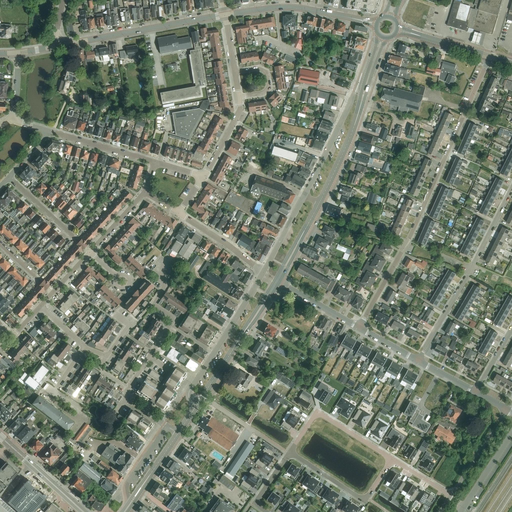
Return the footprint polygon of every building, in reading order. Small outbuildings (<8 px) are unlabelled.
[(166,15),(173,14),(171,0),(168,1),(168,5),(165,5),(165,9),(166,9),(166,11),(166,15)] [(202,0),(195,0),(195,2),(197,2),(197,4),(196,4),(197,10),(203,9),(202,0)] [(214,2),(213,0),(203,0),(204,8),(208,8),(209,8),(212,7),(212,8),(212,7),(213,7),(213,6),(213,4),(213,2),(214,2)] [(346,0),(345,8),(360,11),(360,10),(365,11),(364,12),(372,14),(373,11),(375,11),(377,5),(378,5),(378,0),(366,0),(366,4),(362,3),(362,0),(361,0),(346,0)] [(492,34),(502,0),(475,0),(475,3),(474,5),(476,6),(475,10),(469,8),(465,22),(456,19),(460,6),(462,6),(463,3),(454,0),(452,9),(448,24),(447,24),(447,26),(470,32),(472,31),(473,28),(490,32),(490,34),(492,34)] [(88,29),(86,16),(85,10),(79,12),(79,16),(81,16),(81,18),(80,19),(81,24),(82,24),(83,30),(85,31),(87,30),(88,29)] [(93,28),(96,28),(95,24),(94,22),(95,22),(94,18),(90,19),(90,16),(87,16),(89,29),(90,29),(91,30),(92,30),(92,29),(93,29),(93,28)] [(268,18),(268,19),(269,27),(270,27),(274,27),(274,30),(276,29),(276,26),(275,26),(274,17),(268,18)] [(301,27),(308,29),(308,28),(309,28),(311,21),(312,21),(313,18),(308,17),(308,18),(306,24),(305,23),(305,25),(302,25),(301,27)] [(314,18),(313,18),(312,21),(311,21),(309,28),(308,28),(308,29),(311,29),(311,27),(310,26),(315,27),(317,19),(316,19),(315,18),(314,18)] [(262,19),(257,20),(258,29),(259,29),(262,28),(263,31),(265,31),(264,28),(262,19)] [(264,28),(268,28),(269,31),(271,30),(270,27),(269,27),(268,19),(262,19),(264,28)] [(318,19),(316,27),(319,28),(319,29),(320,29),(323,30),(325,20),(321,20),(321,19),(319,19),(318,19)] [(257,20),(251,21),(253,30),(257,29),(257,32),(259,32),(259,29),(258,29),(257,20)] [(327,29),(332,30),(333,22),(330,22),(330,21),(329,21),(327,20),(326,21),(324,30),(324,31),(326,32),(327,29)] [(338,23),(336,31),(344,33),(343,36),(348,36),(349,31),(344,30),(345,25),(342,24),(341,24),(341,23),(339,23),(338,23)] [(11,25),(1,24),(1,27),(0,27),(0,31),(2,32),(1,37),(2,37),(3,38),(5,38),(5,37),(7,38),(9,38),(11,38),(11,32),(12,31),(12,29),(11,29),(11,28),(11,25)] [(202,38),(210,37),(218,35),(219,35),(218,30),(207,32),(206,28),(201,29),(202,38)] [(167,92),(160,93),(162,103),(201,95),(199,87),(204,86),(204,83),(205,83),(206,87),(201,49),(200,42),(199,42),(197,31),(191,32),(192,38),(190,38),(190,37),(177,40),(177,35),(157,39),(160,54),(167,53),(167,51),(168,51),(169,52),(192,48),(193,51),(190,51),(196,87),(167,92)] [(483,34),(475,31),(472,42),(479,45),(483,34)] [(219,41),(218,35),(210,37),(210,41),(207,41),(208,43),(211,43),(211,42),(219,41)] [(365,42),(365,41),(353,38),(351,43),(347,42),(346,46),(350,47),(357,49),(357,48),(363,50),(364,47),(364,46),(365,45),(366,43),(365,42)] [(296,43),(294,48),(301,51),(303,46),(303,40),(297,39),(296,43)] [(211,48),(220,47),(219,41),(211,42),(211,43),(211,47),(208,47),(209,49),(212,49),(211,48)] [(110,55),(118,54),(116,44),(109,45),(110,51),(109,51),(110,55)] [(408,59),(409,55),(405,54),(407,47),(400,45),(399,50),(398,49),(396,55),(408,59)] [(126,50),(123,51),(119,51),(120,59),(129,57),(129,55),(138,54),(137,46),(132,46),(132,47),(130,47),(126,47),(126,50)] [(359,64),(363,52),(351,49),(351,48),(344,46),(343,47),(342,49),(343,49),(343,50),(348,51),(347,55),(343,54),(342,58),(359,64)] [(103,58),(109,57),(108,47),(107,47),(107,48),(99,49),(96,50),(95,50),(96,57),(100,56),(101,56),(100,56),(103,56),(103,58)] [(221,52),(220,47),(211,48),(212,49),(212,52),(209,53),(209,55),(212,54),(212,53),(221,52)] [(87,60),(96,58),(94,51),(91,52),(91,51),(86,52),(86,55),(83,56),(83,54),(84,54),(83,50),(76,51),(77,54),(78,62),(83,61),(85,71),(89,71),(87,61),(87,60)] [(212,53),(212,54),(213,58),(210,58),(210,60),(213,60),(213,59),(222,58),(221,52),(212,53)] [(266,63),(270,55),(264,52),(261,60),(263,61),(266,63)] [(440,63),(443,64),(441,70),(428,66),(426,73),(439,76),(439,79),(446,82),(453,85),(456,78),(454,77),(456,69),(455,69),(456,65),(444,62),(443,62),(441,61),(442,56),(437,54),(435,61),(437,62),(436,66),(439,67),(440,63)] [(270,55),(266,63),(269,64),(271,65),(275,57),(270,55)] [(400,67),(403,59),(390,56),(388,63),(396,65),(396,66),(400,67)] [(344,61),(343,60),(338,59),(337,63),(343,64),(343,62),(344,62),(342,68),(354,72),(355,69),(356,69),(356,68),(356,67),(357,64),(344,60),(344,61)] [(401,68),(386,64),(384,72),(393,74),(393,75),(399,77),(400,71),(402,71),(402,72),(407,74),(408,70),(401,68)] [(300,68),(298,81),(317,85),(320,72),(300,68)] [(75,73),(70,71),(65,69),(64,74),(63,74),(62,77),(63,77),(62,81),(61,86),(60,86),(60,89),(60,90),(59,92),(67,95),(68,93),(69,93),(70,88),(75,73)] [(347,79),(340,76),(336,75),(334,80),(338,81),(337,85),(344,88),(344,86),(347,88),(349,83),(346,81),(347,79)] [(396,77),(396,78),(384,75),(382,83),(393,86),(395,80),(400,82),(401,79),(396,77)] [(492,77),(490,83),(496,86),(499,80),(497,79),(498,77),(494,75),(492,77)] [(292,90),(298,92),(300,84),(295,83),(294,87),(293,87),(292,90)] [(490,83),(487,88),(494,91),(495,88),(498,90),(499,87),(496,86),(490,83)] [(419,112),(426,87),(420,86),(418,94),(395,88),(394,91),(384,89),(382,99),(387,101),(387,102),(391,103),(391,105),(419,112)] [(487,88),(485,94),(494,98),(495,96),(492,95),(494,91),(487,88)] [(337,107),(339,98),(335,97),(335,95),(312,89),(310,97),(318,98),(318,97),(330,100),(329,105),(324,104),(323,107),(331,109),(332,106),(337,107)] [(79,95),(80,104),(88,103),(88,95),(87,92),(83,91),(80,92),(79,95)] [(271,96),(278,103),(282,99),(276,93),(274,94),(271,96)] [(485,94),(482,99),(489,102),(490,99),(493,100),(494,98),(485,94)] [(278,103),(271,96),(269,99),(267,101),(273,107),(278,103)] [(482,99),(480,105),(489,109),(490,107),(487,105),(489,102),(482,99)] [(480,105),(477,111),(484,113),(485,110),(488,112),(488,111),(489,109),(480,105)] [(333,121),(335,114),(328,112),(329,109),(324,108),(322,112),(325,113),(323,118),(333,121)] [(176,135),(190,139),(204,112),(199,109),(172,113),(176,135)] [(443,118),(451,121),(453,115),(446,112),(447,111),(442,109),(441,112),(446,113),(444,117),(443,118)] [(69,128),(69,127),(72,117),(73,113),(74,111),(71,110),(70,112),(68,111),(65,120),(66,120),(66,122),(65,122),(64,127),(69,128)] [(79,115),(73,113),(72,117),(69,127),(70,127),(71,128),(74,129),(79,115)] [(441,124),(448,127),(451,121),(443,118),(444,117),(440,115),(439,117),(443,119),(441,123),(441,124)] [(87,117),(85,117),(84,117),(83,122),(79,121),(77,129),(77,130),(79,131),(80,130),(83,131),(87,118),(87,117)] [(212,123),(220,127),(223,121),(216,117),(212,123)] [(333,127),(333,125),(333,124),(323,120),(322,121),(320,120),(317,119),(316,121),(332,127),(333,127)] [(93,126),(95,122),(92,121),(91,125),(88,124),(85,133),(86,133),(86,134),(89,134),(92,134),(94,126),(93,126)] [(438,130),(445,133),(448,127),(441,124),(441,123),(437,121),(436,123),(441,125),(439,128),(438,130)] [(101,122),(98,122),(94,135),(95,136),(95,135),(97,135),(96,137),(100,138),(100,137),(101,137),(103,129),(104,126),(100,125),(101,122)] [(115,124),(115,123),(112,122),(110,128),(108,127),(107,130),(105,129),(103,138),(105,139),(106,139),(108,140),(110,140),(112,134),(112,133),(112,132),(113,129),(116,130),(117,125),(115,124)] [(209,129),(217,133),(220,127),(212,123),(209,129)] [(332,128),(319,123),(317,123),(314,129),(329,135),(332,128)] [(475,132),(476,131),(477,127),(481,129),(482,127),(478,125),(478,126),(471,123),(468,129),(475,132)] [(380,128),(378,127),(378,126),(371,124),(371,125),(368,124),(366,129),(369,130),(369,131),(376,134),(376,133),(378,134),(380,128)] [(406,135),(413,137),(415,127),(408,125),(406,135)] [(399,142),(403,128),(399,126),(399,128),(397,128),(396,131),(394,131),(392,135),(397,137),(396,142),(399,142)] [(123,127),(122,130),(121,134),(124,135),(121,143),(122,144),(124,145),(125,144),(128,145),(132,132),(128,131),(127,135),(124,134),(126,128),(123,127)] [(443,138),(445,133),(438,130),(439,128),(435,127),(434,129),(438,131),(436,134),(436,135),(443,138)] [(121,138),(121,137),(121,136),(121,135),(118,135),(120,129),(116,128),(113,141),(115,141),(115,142),(116,142),(117,143),(118,142),(119,142),(120,139),(121,138)] [(239,132),(238,133),(245,137),(248,132),(241,128),(240,128),(238,131),(239,132)] [(217,133),(209,129),(206,135),(213,139),(214,139),(217,133)] [(475,132),(468,129),(466,135),(473,138),(473,137),(475,133),(479,135),(480,133),(476,131),(475,132)] [(312,133),(316,134),(315,137),(326,142),(329,135),(317,130),(316,131),(314,130),(312,133)] [(137,148),(139,139),(136,138),(137,133),(134,132),(133,137),(130,146),(134,147),(134,148),(136,148),(137,148)] [(433,141),(440,144),(443,138),(436,135),(436,134),(432,132),(431,134),(435,136),(434,140),(433,141)] [(243,142),(245,137),(238,133),(237,135),(235,138),(236,138),(236,139),(243,142)] [(378,142),(379,138),(363,133),(362,138),(363,138),(362,141),(372,144),(373,140),(378,142)] [(210,145),(213,139),(206,135),(203,141),(210,145)] [(466,135),(463,141),(470,144),(471,142),(472,139),(476,141),(477,138),(473,137),(473,138),(466,135)] [(431,147),(438,150),(440,144),(433,141),(434,140),(430,138),(429,140),(433,142),(431,146),(431,147)] [(159,150),(160,148),(159,147),(160,147),(156,146),(157,141),(154,140),(152,148),(151,153),(157,155),(159,150)] [(310,141),(308,140),(307,140),(306,145),(311,146),(310,148),(321,151),(325,143),(313,140),(310,141)] [(62,158),(63,154),(66,146),(62,145),(62,144),(53,141),(52,142),(51,142),(45,149),(49,152),(47,154),(51,157),(53,155),(50,152),(52,150),(53,152),(56,152),(59,153),(59,154),(61,157),(62,158)] [(148,152),(151,143),(143,141),(141,150),(148,152)] [(199,147),(207,151),(210,145),(203,141),(199,147)] [(470,144),(463,141),(460,147),(468,150),(468,149),(470,145),(474,146),(475,144),(471,142),(470,144)] [(233,142),(230,147),(238,151),(241,146),(233,142)] [(378,159),(380,154),(371,152),(372,146),(360,142),(358,149),(364,150),(363,152),(373,155),(372,157),(378,159)] [(431,147),(431,146),(427,144),(426,146),(430,148),(428,153),(435,156),(438,150),(431,147)] [(66,145),(66,146),(63,154),(67,155),(66,158),(68,159),(67,162),(70,163),(72,157),(69,156),(70,155),(72,148),(70,147),(70,146),(69,146),(69,145),(67,145),(66,145)] [(195,153),(203,157),(204,158),(204,157),(203,157),(204,154),(205,155),(207,151),(199,147),(198,146),(195,153)] [(295,162),(298,154),(273,146),(271,155),(295,162)] [(168,156),(171,157),(173,149),(166,147),(163,157),(167,158),(168,156)] [(235,156),(238,151),(230,147),(227,152),(235,156)] [(468,150),(460,147),(458,152),(465,156),(467,151),(471,152),(472,150),(468,149),(468,150)] [(81,156),(82,152),(80,151),(81,150),(77,149),(77,148),(76,148),(75,148),(74,148),(72,156),(75,157),(74,161),(77,162),(78,158),(79,155),(81,156)] [(178,159),(180,151),(173,149),(171,157),(170,159),(174,160),(175,158),(178,159)] [(82,152),(81,156),(80,158),(84,159),(83,162),(87,163),(89,153),(87,153),(87,151),(86,151),(86,150),(84,150),(84,151),(83,150),(82,152)] [(187,153),(180,151),(178,159),(177,161),(181,162),(182,160),(185,161),(187,153)] [(37,157),(44,164),(46,161),(50,165),(52,162),(58,168),(60,166),(54,160),(52,162),(47,158),(46,157),(47,157),(42,153),(40,155),(39,154),(37,157)] [(97,160),(98,155),(97,155),(97,154),(96,153),(95,154),(94,154),(92,154),(88,166),(92,167),(93,163),(92,163),(93,162),(96,163),(96,162),(97,162),(97,161),(97,160)] [(194,155),(187,153),(185,161),(184,163),(188,164),(188,162),(191,163),(193,158),(194,155)] [(317,159),(303,153),(298,164),(312,171),(317,159)] [(368,164),(370,158),(357,153),(355,160),(368,164)] [(107,157),(101,155),(98,163),(102,164),(101,167),(104,168),(105,165),(107,157)] [(225,155),(222,160),(230,164),(232,159),(225,155)] [(423,164),(430,167),(433,162),(426,158),(422,156),(421,158),(425,160),(424,163),(423,164)] [(45,165),(44,164),(37,157),(34,161),(33,163),(37,167),(38,168),(43,173),(45,170),(42,168),(45,165)] [(193,158),(191,163),(191,165),(198,167),(198,168),(200,168),(200,167),(201,168),(202,164),(201,163),(202,160),(193,158)] [(456,158),(454,164),(461,167),(461,166),(463,162),(467,164),(468,162),(464,160),(463,161),(456,158)] [(503,167),(510,171),(511,167),(511,164),(506,162),(507,160),(503,158),(502,161),(506,163),(504,166),(503,167)] [(116,160),(112,173),(116,174),(117,171),(116,170),(116,169),(118,169),(121,161),(120,161),(120,160),(118,160),(117,160),(117,161),(116,160)] [(219,165),(227,169),(230,164),(222,160),(219,165)] [(428,173),(430,167),(423,164),(424,163),(420,161),(419,164),(423,165),(421,169),(421,170),(428,173)] [(389,172),(392,165),(386,163),(383,170),(389,172)] [(364,173),(366,167),(358,164),(356,170),(364,173)] [(461,167),(454,164),(451,170),(458,173),(459,172),(460,168),(464,170),(465,168),(461,166),(461,167)] [(507,177),(510,171),(503,167),(504,166),(500,164),(499,166),(503,168),(500,173),(507,177)] [(224,174),(227,169),(219,165),(216,170),(224,174)] [(29,166),(25,170),(32,178),(34,175),(36,177),(39,178),(41,177),(43,176),(40,173),(38,174),(35,171),(32,168),(32,169),(29,166)] [(301,167),(300,169),(293,166),(291,170),(298,173),(308,178),(311,172),(301,167)] [(425,179),(428,173),(421,170),(421,169),(417,167),(416,169),(420,171),(419,175),(418,176),(425,179)] [(32,178),(25,170),(24,171),(25,172),(23,173),(22,173),(20,176),(23,179),(23,180),(27,183),(31,178),(33,180),(32,182),(33,183),(35,181),(32,178)] [(133,170),(131,176),(140,178),(141,175),(141,173),(133,170)] [(214,175),(221,179),(224,174),(216,170),(214,175)] [(287,174),(287,175),(300,182),(300,181),(301,181),(305,183),(307,179),(304,178),(302,180),(301,179),(302,178),(301,176),(294,173),(295,172),(291,170),(288,174),(287,174)] [(458,173),(451,170),(449,176),(456,179),(456,178),(458,174),(462,176),(463,174),(459,172),(458,173)] [(275,172),(273,178),(280,181),(282,179),(283,175),(275,172)] [(361,179),(362,174),(355,172),(355,175),(352,174),(349,183),(356,185),(358,178),(361,179)] [(418,176),(419,175),(414,173),(413,175),(418,177),(416,181),(415,182),(423,185),(425,179),(418,176)] [(219,185),(221,179),(214,175),(211,180),(219,185)] [(300,182),(287,175),(283,181),(288,183),(289,182),(297,186),(298,186),(298,187),(302,189),(305,183),(301,181),(300,181),(300,182)] [(494,184),(501,187),(504,182),(497,178),(497,177),(493,175),(492,177),(496,179),(494,183),(494,184)] [(287,191),(285,186),(256,176),(255,176),(256,176),(250,193),(260,196),(261,193),(281,200),(282,200),(283,199),(284,200),(283,201),(291,204),(293,200),(292,200),(292,198),(293,199),(295,195),(287,191)] [(456,179),(449,176),(446,182),(453,185),(455,180),(459,182),(460,179),(456,178),(456,179)] [(413,187),(420,191),(423,185),(415,182),(416,181),(412,179),(411,181),(415,183),(413,186),(413,187)] [(83,184),(75,181),(72,191),(78,193),(78,191),(80,191),(80,189),(81,189),(83,184)] [(498,193),(501,187),(494,184),(494,183),(490,181),(489,183),(493,185),(492,189),(491,190),(498,193)] [(47,188),(42,183),(40,185),(38,186),(36,189),(41,194),(47,188)] [(212,194),(214,191),(217,192),(218,191),(215,189),(208,184),(204,189),(212,194)] [(417,197),(420,191),(413,187),(413,186),(409,184),(408,187),(413,188),(410,193),(417,197)] [(48,199),(56,191),(55,190),(58,187),(56,185),(53,188),(52,186),(49,189),(50,191),(45,196),(44,197),(47,200),(48,199)] [(246,195),(249,189),(243,186),(240,193),(246,195)] [(352,197),(353,194),(352,193),(353,190),(342,186),(340,193),(352,197)] [(447,196),(448,194),(449,191),(453,193),(454,191),(450,189),(450,190),(443,187),(440,192),(447,196)] [(488,195),(495,199),(498,193),(491,190),(492,189),(488,187),(487,189),(490,191),(489,194),(488,195)] [(57,191),(56,191),(48,199),(52,202),(57,197),(58,198),(61,195),(59,193),(62,190),(60,188),(57,191)] [(14,199),(17,202),(19,200),(19,199),(14,195),(11,192),(12,191),(9,189),(6,192),(5,191),(3,194),(10,201),(13,199),(14,199)] [(215,195),(212,194),(204,189),(205,189),(202,194),(209,199),(209,198),(211,195),(214,197),(215,195)] [(126,190),(121,195),(128,200),(132,196),(126,190)] [(440,192),(438,198),(445,201),(445,200),(447,197),(451,199),(452,196),(448,194),(447,196),(440,192)] [(492,204),(495,199),(488,195),(489,194),(485,192),(484,194),(488,196),(486,200),(485,201),(492,204)] [(375,205),(378,195),(370,193),(367,202),(375,205)] [(10,201),(3,194),(0,197),(1,198),(0,198),(0,201),(1,203),(0,204),(0,205),(5,210),(6,209),(5,209),(9,206),(7,204),(10,201)] [(87,200),(90,202),(96,196),(93,194),(87,200)] [(209,199),(202,194),(198,198),(206,203),(208,200),(210,202),(212,200),(209,198),(209,199)] [(67,198),(68,197),(65,195),(56,205),(58,207),(57,207),(57,208),(57,209),(58,209),(59,210),(60,210),(60,209),(60,210),(66,203),(69,200),(67,198)] [(121,195),(117,199),(124,205),(127,202),(128,200),(121,195)] [(406,200),(405,203),(404,204),(412,207),(414,202),(407,198),(403,196),(402,198),(406,200)] [(198,198),(195,203),(199,206),(202,208),(205,205),(207,206),(208,205),(206,203),(198,198)] [(445,201),(438,198),(435,204),(442,207),(443,206),(444,202),(448,204),(449,202),(445,200),(445,201)] [(489,210),(492,204),(485,201),(486,200),(482,198),(481,200),(485,202),(483,205),(482,207),(489,210)] [(117,199),(113,203),(120,209),(121,208),(122,208),(124,205),(117,199)] [(289,207),(282,203),(279,201),(278,204),(281,205),(278,211),(287,215),(291,209),(288,208),(289,207)] [(24,202),(23,202),(20,205),(19,206),(20,206),(17,209),(14,212),(13,211),(9,215),(13,218),(18,213),(20,215),(22,213),(23,214),(24,212),(29,207),(24,202)] [(67,217),(78,205),(74,202),(69,208),(68,208),(66,210),(67,210),(63,214),(67,217)] [(147,213),(152,206),(147,202),(142,210),(141,209),(139,212),(141,213),(143,211),(146,213),(147,213)] [(262,204),(257,202),(253,213),(258,215),(260,218),(263,220),(265,215),(267,213),(260,210),(262,204)] [(404,205),(402,209),(402,210),(409,213),(412,207),(404,204),(405,203),(400,202),(400,204),(404,205)] [(80,203),(78,205),(67,217),(67,218),(69,220),(69,219),(70,220),(73,217),(74,217),(76,215),(75,214),(77,212),(81,208),(79,206),(81,204),(80,203)] [(113,203),(109,208),(116,214),(120,209),(113,203)] [(283,224),(286,218),(276,212),(279,206),(273,203),(267,212),(272,215),(269,222),(275,225),(275,224),(281,227),(282,225),(283,224)] [(482,207),(483,205),(479,203),(478,206),(482,208),(479,212),(486,216),(489,210),(482,207)] [(435,204),(432,210),(439,213),(440,212),(442,208),(446,210),(447,208),(443,206),(442,207),(435,204)] [(339,218),(342,210),(329,205),(325,213),(339,218)] [(152,216),(157,209),(152,206),(147,213),(146,213),(145,215),(146,217),(148,214),(151,216),(152,216)] [(407,219),(409,213),(402,210),(402,209),(398,207),(397,209),(401,211),(400,215),(399,215),(407,219)] [(109,208),(105,212),(112,218),(116,214),(109,208)] [(31,220),(36,214),(31,209),(26,215),(25,215),(18,222),(22,226),(25,222),(24,221),(28,217),(31,220)] [(157,220),(162,212),(157,209),(152,216),(151,216),(150,219),(151,220),(153,217),(157,220)] [(204,209),(201,214),(199,217),(203,220),(208,212),(204,209)] [(218,219),(222,212),(219,210),(211,224),(211,225),(213,226),(214,226),(217,222),(218,223),(220,220),(218,219)] [(439,213),(432,210),(430,216),(437,219),(439,214),(443,216),(444,214),(440,212),(439,213)] [(245,214),(239,211),(235,219),(241,222),(242,220),(244,216),(245,214)] [(105,212),(101,217),(108,223),(112,218),(105,212)] [(167,216),(162,212),(157,220),(161,222),(159,225),(161,226),(163,224),(162,223),(167,216)] [(399,217),(397,220),(397,221),(404,224),(407,219),(399,215),(400,215),(395,213),(395,215),(399,217)] [(341,216),(340,220),(364,227),(367,218),(353,214),(352,219),(341,216)] [(81,220),(84,217),(82,215),(73,224),(78,228),(84,222),(81,220)] [(477,219),(475,223),(475,224),(482,227),(485,222),(478,218),(478,217),(474,215),(473,217),(477,219)] [(38,227),(44,220),(41,217),(41,218),(39,217),(40,216),(39,216),(30,225),(33,227),(35,224),(38,227)] [(167,227),(172,219),(167,216),(162,223),(163,224),(166,226),(164,228),(166,229),(168,227),(167,227)] [(228,218),(226,217),(225,216),(222,220),(222,219),(216,227),(217,228),(217,229),(218,230),(219,229),(220,230),(223,225),(224,226),(227,222),(226,222),(228,218)] [(101,217),(97,221),(104,227),(108,223),(101,217)] [(133,218),(129,223),(136,229),(139,226),(141,228),(142,226),(140,224),(140,225),(133,218)] [(172,218),(172,219),(167,227),(168,227),(171,229),(169,231),(171,233),(173,230),(172,230),(177,222),(172,218)] [(0,233),(1,235),(2,234),(7,229),(5,227),(10,221),(8,219),(6,221),(3,225),(0,228),(0,233)] [(401,230),(404,224),(397,221),(397,220),(393,219),(392,221),(396,222),(394,226),(394,227),(401,230)] [(433,228),(433,229),(437,231),(438,229),(434,227),(436,222),(428,219),(426,225),(433,228)] [(97,221),(93,226),(100,231),(104,227),(97,221)] [(235,226),(237,223),(235,221),(233,224),(230,222),(224,232),(224,233),(225,234),(226,235),(227,234),(227,235),(228,234),(230,235),(231,233),(232,233),(235,227),(234,226),(235,225),(235,226)] [(479,233),(482,227),(475,224),(475,223),(471,221),(470,223),(474,225),(473,229),(472,230),(479,233)] [(279,231),(262,222),(259,227),(263,229),(262,231),(271,236),(271,235),(276,238),(277,235),(277,234),(278,233),(278,232),(279,232),(279,231)] [(43,232),(45,234),(50,228),(50,227),(50,226),(49,225),(48,225),(47,225),(47,224),(46,223),(40,229),(38,231),(37,231),(36,233),(39,236),(43,232)] [(132,233),(135,230),(137,232),(138,231),(136,229),(129,223),(125,227),(132,233)] [(7,229),(2,234),(4,237),(5,238),(16,226),(14,224),(9,230),(7,229)] [(394,227),(394,226),(390,224),(390,226),(394,228),(392,233),(399,236),(401,230),(394,227)] [(167,253),(170,255),(181,237),(180,236),(186,228),(185,227),(185,226),(184,226),(183,226),(182,225),(179,231),(178,231),(176,234),(177,235),(175,238),(178,240),(177,241),(171,250),(169,249),(167,253)] [(247,233),(250,228),(243,225),(241,230),(247,233)] [(433,228),(426,225),(423,231),(431,234),(430,235),(434,236),(435,234),(431,233),(433,229),(433,228)] [(7,239),(9,241),(14,236),(12,234),(18,228),(16,226),(5,238),(6,239),(7,239)] [(93,226),(89,230),(95,236),(100,231),(93,226)] [(326,238),(333,241),(336,236),(333,235),(335,231),(326,226),(323,232),(328,235),(326,238)] [(125,227),(121,232),(128,238),(131,235),(133,237),(134,235),(132,233),(125,227)] [(469,235),(476,239),(479,233),(472,230),(473,229),(469,227),(467,229),(471,231),(470,234),(469,235)] [(503,227),(500,233),(507,237),(508,235),(509,232),(511,233),(511,230),(510,230),(510,231),(503,227)] [(186,228),(180,236),(181,237),(170,255),(174,258),(184,243),(182,241),(184,239),(187,235),(186,235),(189,230),(188,229),(187,228),(186,228)] [(53,240),(59,234),(55,231),(54,230),(53,229),(47,236),(47,235),(44,238),(47,240),(49,237),(53,240)] [(89,230),(85,234),(91,240),(95,236),(89,230)] [(14,236),(9,241),(9,242),(12,244),(12,243),(13,244),(13,245),(14,244),(18,239),(22,235),(24,233),(22,231),(16,237),(14,236)] [(428,240),(432,242),(433,240),(429,238),(430,235),(431,234),(423,231),(421,236),(428,240)] [(128,238),(121,232),(117,236),(124,242),(127,239),(129,241),(130,240),(128,238)] [(466,241),(473,245),(476,239),(469,235),(470,234),(466,232),(465,234),(469,236),(467,240),(466,241)] [(259,241),(258,242),(259,242),(270,248),(274,241),(268,238),(269,236),(265,234),(263,233),(261,236),(263,237),(262,240),(260,239),(259,241)] [(507,237),(500,233),(497,239),(504,242),(505,241),(507,237),(511,239),(511,237),(508,235),(507,237)] [(16,247),(19,250),(24,244),(22,242),(28,236),(26,234),(20,240),(16,245),(15,245),(16,246),(16,247)] [(81,236),(80,238),(82,240),(81,240),(82,240),(84,242),(84,243),(85,244),(86,244),(87,245),(88,245),(91,240),(85,234),(82,237),(81,236)] [(198,244),(202,238),(199,235),(198,236),(195,234),(192,239),(188,237),(175,258),(185,265),(197,246),(196,246),(197,244),(198,244)] [(239,240),(251,248),(252,247),(249,246),(252,241),(242,235),(239,240)] [(59,248),(66,240),(63,238),(62,237),(61,236),(55,242),(54,242),(52,245),(54,247),(56,245),(59,248)] [(124,242),(117,236),(113,240),(120,246),(123,243),(125,245),(126,244),(124,242)] [(426,244),(428,240),(421,236),(418,242),(425,245),(425,246),(429,248),(430,246),(426,244)] [(330,246),(333,241),(326,238),(325,240),(320,237),(316,244),(326,249),(328,245),(330,246)] [(470,250),(473,245),(466,241),(467,240),(463,238),(462,240),(466,242),(464,246),(463,247),(470,250)] [(26,245),(24,244),(19,250),(22,252),(23,252),(23,253),(24,252),(23,252),(28,247),(34,241),(32,239),(26,245)] [(497,239),(495,244),(501,248),(502,247),(504,243),(508,245),(509,243),(505,241),(504,242),(497,239)] [(113,240),(109,245),(116,251),(118,248),(121,250),(122,248),(120,246),(113,240)] [(200,249),(202,250),(206,253),(211,244),(210,244),(211,243),(209,242),(208,242),(207,242),(205,241),(205,240),(205,241),(204,243),(201,241),(198,247),(200,249)] [(252,248),(251,248),(239,240),(237,243),(240,245),(246,248),(246,249),(255,254),(252,258),(257,261),(257,260),(262,263),(263,260),(263,259),(264,259),(265,257),(252,249),(252,248)] [(268,252),(270,248),(259,242),(258,242),(254,249),(257,250),(256,251),(252,248),(252,249),(265,257),(268,252)] [(28,258),(33,253),(31,251),(37,245),(35,243),(33,245),(29,249),(25,254),(25,253),(25,254),(24,254),(25,255),(25,256),(28,258)] [(75,245),(72,249),(78,254),(82,250),(83,250),(80,247),(81,246),(79,245),(78,246),(77,245),(75,243),(74,245),(75,245)] [(374,250),(383,255),(384,252),(389,255),(393,249),(384,244),(382,248),(377,245),(374,250)] [(463,247),(464,246),(460,244),(459,246),(463,248),(461,252),(467,256),(470,250),(463,247)] [(495,244),(492,250),(499,253),(499,252),(501,249),(505,251),(506,249),(502,247),(501,248),(495,244)] [(105,249),(112,255),(114,253),(115,252),(118,255),(119,254),(116,251),(109,245),(105,249)] [(319,253),(320,252),(306,245),(302,253),(308,256),(307,257),(315,260),(318,253),(319,253)] [(344,245),(342,250),(351,254),(353,248),(344,245)] [(32,261),(43,250),(41,248),(35,254),(33,253),(28,258),(32,261)] [(216,258),(221,250),(219,248),(219,249),(217,248),(217,249),(215,248),(212,251),(209,255),(205,253),(203,257),(206,259),(208,257),(210,259),(213,255),(216,258)] [(72,249),(68,253),(74,259),(78,254),(72,249)] [(44,252),(43,250),(32,261),(36,265),(41,259),(39,258),(44,252)] [(376,258),(374,261),(383,266),(386,261),(381,258),(383,255),(374,250),(371,255),(376,258)] [(503,254),(499,252),(499,253),(492,250),(489,255),(496,259),(496,258),(498,254),(502,256),(503,254)] [(225,269),(229,262),(226,260),(229,256),(225,253),(224,254),(222,252),(216,262),(218,264),(219,265),(220,265),(222,261),(224,263),(222,267),(225,269)] [(68,253),(64,257),(70,263),(74,259),(68,253)] [(124,262),(129,267),(135,260),(134,259),(131,257),(133,255),(132,253),(130,255),(130,256),(124,262)] [(195,254),(183,272),(188,275),(200,257),(195,254)] [(43,261),(41,259),(36,265),(35,265),(38,268),(39,268),(40,269),(40,268),(45,263),(48,259),(50,257),(48,255),(43,261)] [(122,260),(117,255),(113,259),(119,264),(122,260)] [(129,267),(133,271),(139,264),(146,257),(144,255),(142,258),(139,255),(137,258),(136,257),(134,259),(135,260),(129,267)] [(501,260),(496,258),(496,259),(489,255),(486,261),(493,265),(495,260),(499,262),(501,260)] [(64,257),(60,262),(66,268),(70,263),(64,257)] [(426,265),(423,264),(418,261),(416,263),(408,259),(405,266),(410,269),(413,264),(424,270),(426,265)] [(232,264),(229,262),(225,269),(228,270),(231,266),(236,269),(240,264),(235,261),(236,261),(235,260),(232,264)] [(368,261),(365,266),(373,271),(375,268),(380,271),(383,266),(374,261),(372,264),(368,261)] [(7,262),(2,268),(4,270),(0,274),(0,277),(0,278),(2,276),(5,272),(6,272),(10,267),(11,267),(9,266),(10,265),(7,262)] [(60,262),(56,266),(62,272),(66,268),(60,262)] [(235,275),(233,273),(232,274),(227,271),(222,279),(208,270),(212,264),(207,262),(200,273),(204,276),(203,278),(228,294),(233,286),(227,282),(229,278),(237,283),(238,281),(238,280),(240,277),(235,275)] [(139,264),(133,271),(138,275),(144,268),(144,269),(146,266),(145,265),(143,267),(139,264)] [(240,264),(236,269),(233,273),(235,275),(238,271),(240,273),(245,268),(244,267),(244,268),(240,264)] [(327,289),(329,287),(332,289),(336,282),(332,280),(331,281),(301,264),(297,272),(327,289)] [(322,272),(324,270),(313,264),(312,266),(322,272)] [(56,266),(52,271),(58,277),(62,272),(56,266)] [(373,271),(365,266),(362,271),(367,274),(365,277),(374,282),(377,277),(372,274),(373,271)] [(10,275),(12,276),(17,271),(17,270),(14,268),(12,267),(12,268),(8,273),(4,277),(2,279),(4,281),(10,275)] [(92,277),(93,276),(96,272),(95,273),(88,267),(85,271),(91,277),(91,278),(94,281),(96,280),(92,277)] [(447,273),(446,275),(453,280),(456,274),(450,270),(446,267),(444,269),(448,271),(447,273)] [(144,268),(138,275),(142,279),(148,272),(149,273),(151,270),(149,269),(147,271),(144,269),(144,268)] [(10,286),(20,274),(19,274),(20,273),(17,271),(12,276),(14,278),(8,284),(10,286)] [(52,271),(48,275),(54,281),(58,277),(52,271)] [(91,277),(85,271),(81,276),(88,282),(87,282),(89,284),(91,283),(89,281),(91,278),(91,277)] [(241,276),(251,282),(254,276),(248,272),(247,275),(242,273),(241,276)] [(403,273),(400,278),(408,283),(409,280),(412,282),(415,276),(408,272),(406,275),(403,273)] [(443,281),(450,285),(453,280),(446,275),(443,272),(441,274),(445,277),(443,280),(443,281)] [(17,281),(19,283),(24,278),(21,274),(20,274),(10,286),(12,287),(17,281)] [(105,279),(100,274),(96,278),(101,283),(105,279)] [(44,277),(43,279),(44,280),(45,281),(47,283),(46,284),(47,284),(48,285),(49,285),(50,285),(50,286),(51,285),(50,285),(54,281),(48,275),(45,278),(44,277)] [(81,276),(77,280),(84,286),(83,287),(85,289),(87,287),(85,285),(87,282),(88,282),(81,276)] [(251,282),(241,276),(240,277),(244,279),(242,283),(248,286),(251,282)] [(25,277),(24,278),(19,283),(21,285),(16,291),(18,293),(20,291),(23,287),(28,282),(27,281),(27,280),(25,277)] [(374,282),(365,277),(363,281),(358,278),(355,283),(364,288),(366,285),(371,288),(374,282)] [(406,286),(408,283),(400,278),(397,284),(400,286),(398,289),(406,293),(409,287),(406,286)] [(439,286),(447,290),(450,285),(443,281),(443,280),(439,278),(438,280),(442,282),(440,285),(439,286)] [(84,286),(77,280),(73,284),(79,290),(79,291),(81,293),(83,291),(81,289),(83,287),(84,286)] [(154,290),(156,288),(147,280),(137,290),(136,291),(132,296),(133,296),(123,306),(132,314),(134,312),(135,313),(138,310),(136,308),(140,304),(144,307),(141,311),(142,312),(148,306),(146,304),(148,303),(144,300),(146,298),(153,290),(154,290)] [(443,296),(447,290),(439,286),(440,285),(436,283),(435,285),(439,287),(437,291),(436,291),(443,296)] [(38,286),(35,289),(41,295),(45,291),(46,291),(45,290),(43,288),(44,287),(42,286),(41,286),(41,287),(40,286),(40,285),(38,284),(37,285),(38,286)] [(335,296),(340,299),(345,290),(340,287),(341,286),(338,284),(335,290),(337,291),(335,296)] [(99,293),(102,295),(102,296),(108,289),(104,285),(98,292),(97,291),(95,294),(97,295),(99,293)] [(243,295),(244,294),(243,293),(244,292),(238,289),(239,288),(236,285),(230,295),(235,298),(237,299),(237,300),(239,299),(241,296),(242,295),(243,295)] [(478,294),(479,293),(481,290),(484,292),(486,290),(482,288),(481,289),(475,285),(471,290),(478,294)] [(440,301),(443,296),(436,291),(437,291),(433,288),(432,290),(436,293),(434,296),(433,297),(440,301)] [(2,315),(3,315),(4,313),(6,311),(16,300),(3,289),(0,292),(0,293),(1,294),(0,295),(0,312),(3,314),(2,315)] [(35,289),(31,294),(37,300),(41,295),(35,289)] [(106,300),(113,293),(108,289),(102,296),(102,295),(99,298),(101,299),(103,297),(106,300)] [(351,293),(345,290),(340,299),(345,302),(348,297),(351,299),(354,293),(351,292),(351,293)] [(391,290),(388,295),(395,299),(396,297),(395,296),(397,293),(391,290)] [(478,294),(471,290),(468,295),(475,299),(477,295),(481,298),(482,296),(479,293),(478,294)] [(69,296),(75,302),(79,298),(73,292),(69,296)] [(161,299),(166,302),(170,295),(166,292),(161,299)] [(117,297),(113,293),(106,300),(110,303),(108,305),(109,307),(111,304),(117,297)] [(362,303),(364,301),(360,299),(361,296),(356,293),(353,300),(355,301),(352,306),(359,310),(360,307),(361,307),(363,304),(362,303)] [(31,294),(27,298),(33,304),(37,300),(31,294)] [(437,306),(440,301),(433,297),(434,296),(430,294),(429,296),(432,298),(430,302),(437,306)] [(166,302),(170,305),(175,298),(170,295),(166,302)] [(397,300),(395,299),(388,295),(385,301),(391,304),(392,301),(395,302),(397,300)] [(468,295),(465,301),(472,305),(472,304),(474,301),(478,303),(479,301),(475,299),(468,295)] [(65,300),(72,306),(75,302),(69,296),(65,300)] [(222,304),(225,305),(224,306),(234,312),(238,305),(229,299),(227,302),(226,302),(227,300),(220,296),(217,301),(214,299),(217,301),(222,304)] [(121,302),(117,297),(111,304),(114,307),(112,309),(114,311),(116,308),(115,308),(121,302)] [(27,298),(23,303),(29,309),(32,306),(33,304),(27,298)] [(175,308),(179,301),(175,298),(170,305),(175,308)] [(510,310),(511,307),(511,304),(506,301),(507,300),(503,298),(502,300),(505,302),(503,306),(510,310)] [(217,301),(214,299),(212,303),(220,308),(222,304),(217,301)] [(68,310),(72,306),(65,300),(62,304),(68,310)] [(184,304),(179,301),(175,308),(179,311),(184,304)] [(472,305),(465,301),(462,306),(468,310),(469,309),(471,306),(475,308),(476,306),(472,304),(472,305)] [(424,303),(422,302),(421,304),(423,305),(426,307),(423,313),(432,317),(435,312),(430,309),(429,308),(430,306),(424,303)] [(23,303),(19,307),(25,313),(27,311),(29,309),(23,303)] [(64,314),(68,310),(62,304),(58,308),(64,314)] [(189,307),(184,304),(179,311),(184,315),(189,307)] [(507,316),(510,310),(503,306),(500,304),(499,306),(502,308),(500,311),(500,312),(507,316)] [(234,312),(224,306),(220,312),(230,318),(234,312)] [(462,306),(458,312),(465,316),(466,315),(468,311),(471,314),(473,312),(469,309),(468,310),(462,306)] [(19,307),(14,311),(21,317),(25,313),(19,307)] [(214,313),(208,309),(205,313),(208,315),(211,317),(210,319),(221,326),(225,319),(214,313)] [(499,313),(497,317),(504,321),(507,316),(500,312),(500,311),(497,309),(496,311),(499,313)] [(375,319),(381,322),(384,315),(386,312),(384,311),(382,314),(379,312),(375,319)] [(208,347),(218,332),(188,312),(178,328),(188,335),(188,334),(191,336),(192,335),(190,334),(193,329),(200,334),(198,338),(196,337),(195,339),(208,347)] [(470,317),(466,315),(465,316),(458,312),(455,317),(462,321),(465,317),(468,319),(470,317)] [(432,317),(423,313),(421,316),(424,317),(423,320),(428,323),(432,317)] [(415,319),(420,322),(422,320),(413,314),(410,318),(414,320),(415,319)] [(6,318),(4,321),(7,323),(8,322),(14,328),(16,325),(18,323),(9,315),(6,318)] [(152,324),(159,328),(162,324),(157,321),(159,318),(154,315),(152,317),(153,318),(150,323),(152,324)] [(391,323),(394,317),(392,316),(390,318),(384,315),(381,322),(387,325),(388,322),(391,323)] [(397,330),(400,324),(397,322),(399,318),(395,315),(394,317),(391,323),(393,325),(391,327),(397,330)] [(497,317),(494,315),(492,317),(496,319),(494,323),(501,327),(504,321),(497,317)] [(72,323),(76,327),(82,320),(78,317),(72,323)] [(323,317),(321,322),(330,327),(333,322),(323,317)] [(111,319),(108,323),(115,328),(118,324),(111,319)] [(82,320),(76,327),(80,330),(86,324),(82,320)] [(467,329),(468,328),(460,323),(458,325),(452,321),(448,327),(457,332),(460,327),(463,328),(467,329)] [(43,333),(49,326),(45,322),(39,329),(43,333)] [(327,333),(330,327),(321,322),(319,325),(319,324),(317,327),(327,333)] [(115,328),(108,323),(105,328),(112,333),(115,328)] [(90,328),(86,324),(80,330),(84,334),(90,328)] [(152,324),(149,328),(156,333),(159,328),(152,324)] [(404,330),(406,331),(409,325),(407,324),(406,326),(400,324),(397,330),(402,333),(404,330)] [(274,339),(279,331),(268,325),(268,326),(267,326),(266,327),(266,329),(266,330),(265,332),(264,332),(265,334),(268,335),(267,337),(269,338),(270,336),(274,339)] [(339,335),(337,338),(340,339),(346,327),(342,325),(342,326),(339,325),(335,332),(339,335)] [(406,336),(412,338),(415,332),(410,329),(412,326),(409,325),(406,331),(408,333),(406,336)] [(53,330),(49,326),(43,333),(47,336),(53,330)] [(457,332),(448,327),(445,332),(451,335),(452,332),(455,334),(455,335),(459,338),(461,334),(457,332)] [(490,331),(489,334),(488,335),(495,339),(498,334),(492,330),(492,329),(488,327),(487,329),(490,331)] [(109,337),(112,333),(105,328),(102,332),(109,337)] [(149,328),(146,332),(146,333),(151,336),(151,337),(153,338),(156,333),(149,328)] [(57,334),(53,330),(47,336),(46,337),(50,341),(48,342),(51,345),(55,340),(53,338),(57,334)] [(141,336),(148,341),(151,337),(151,336),(146,333),(146,332),(144,331),(141,336)] [(106,342),(109,337),(102,332),(99,337),(106,342)] [(421,335),(415,332),(412,338),(417,341),(421,335)] [(488,335),(489,334),(485,332),(484,335),(487,337),(485,340),(485,341),(492,345),(495,339),(488,335)] [(171,346),(175,348),(176,347),(186,353),(189,355),(190,354),(191,355),(190,357),(201,364),(202,362),(201,361),(202,361),(204,359),(190,351),(179,344),(184,336),(179,333),(174,340),(171,346)] [(284,337),(291,341),(293,337),(286,333),(284,337)] [(24,338),(30,344),(34,340),(28,334),(24,338)] [(310,334),(304,345),(311,348),(317,337),(310,334)] [(345,349),(351,338),(346,335),(340,346),(345,349)] [(440,353),(446,343),(445,343),(448,338),(443,335),(442,338),(445,339),(441,346),(438,345),(435,350),(440,353)] [(99,337),(98,336),(95,340),(93,339),(91,342),(96,345),(98,343),(103,346),(106,342),(99,337)] [(148,341),(141,336),(138,341),(145,345),(148,341)] [(24,338),(20,342),(27,348),(30,344),(24,338)] [(350,352),(356,341),(351,338),(345,349),(350,352)] [(482,346),(489,350),(492,345),(485,341),(485,340),(482,338),(480,340),(484,342),(482,345),(482,346)] [(130,339),(127,343),(134,348),(137,343),(130,339)] [(271,345),(261,339),(259,342),(258,341),(251,352),(257,355),(257,356),(261,357),(263,351),(265,352),(265,350),(266,351),(268,347),(269,348),(271,345)] [(23,352),(27,348),(20,342),(17,346),(23,352)] [(62,347),(69,352),(72,348),(65,342),(62,347)] [(127,343),(124,348),(131,353),(134,348),(127,343)] [(446,343),(440,353),(446,356),(449,351),(445,349),(448,344),(446,343)] [(486,356),(489,350),(482,346),(482,345),(479,343),(477,345),(481,347),(479,352),(486,356)] [(360,358),(366,347),(361,344),(355,355),(360,358)] [(19,356),(20,356),(23,352),(17,346),(13,350),(19,356)] [(192,348),(190,351),(204,359),(206,356),(205,355),(206,354),(207,354),(208,353),(203,349),(199,346),(196,351),(192,348)] [(62,347),(59,351),(65,356),(69,352),(62,347)] [(366,359),(371,350),(366,347),(360,358),(360,359),(364,361),(366,359)] [(128,357),(131,353),(124,348),(121,352),(128,357)] [(19,356),(13,350),(9,354),(14,358),(12,361),(16,365),(18,362),(17,361),(21,357),(20,356),(19,356)] [(65,356),(59,351),(55,355),(61,359),(60,359),(62,361),(65,356)] [(450,359),(455,362),(460,352),(458,351),(456,354),(453,353),(450,359)] [(57,364),(60,359),(61,359),(55,355),(54,354),(52,352),(48,357),(50,358),(57,364)] [(125,362),(125,361),(128,357),(121,352),(118,357),(119,358),(125,362)] [(194,372),(198,365),(190,359),(190,360),(178,352),(174,357),(186,365),(185,367),(194,372)] [(462,353),(460,352),(455,362),(461,365),(464,359),(461,357),(462,353)] [(376,366),(382,355),(377,353),(371,363),(376,366)] [(381,369),(387,358),(382,355),(376,366),(381,369)] [(54,368),(57,364),(50,358),(48,357),(46,361),(47,362),(47,363),(54,368)] [(245,362),(249,365),(253,368),(255,366),(262,371),(265,366),(264,365),(265,363),(255,357),(253,359),(249,357),(245,362)] [(119,358),(116,362),(123,367),(126,362),(125,361),(125,362),(119,358)] [(511,361),(506,358),(503,364),(510,368),(511,363),(511,361)] [(391,375),(397,364),(392,361),(386,372),(391,375)] [(465,366),(471,369),(474,363),(472,362),(471,363),(468,361),(465,366)] [(113,367),(120,371),(123,367),(116,362),(113,367)] [(476,364),(474,363),(471,369),(476,372),(479,367),(476,365),(476,364)] [(32,377),(39,383),(41,381),(42,381),(42,380),(50,370),(42,364),(32,377)] [(185,375),(187,373),(173,364),(172,367),(173,367),(160,387),(159,386),(160,384),(153,379),(152,381),(150,380),(152,378),(148,376),(137,392),(139,394),(138,395),(147,401),(148,400),(153,403),(152,404),(154,405),(155,404),(165,411),(166,408),(168,409),(171,405),(169,404),(172,399),(174,400),(177,396),(175,395),(177,393),(175,391),(176,389),(177,390),(180,385),(179,384),(182,380),(183,381),(186,376),(185,375)] [(396,378),(402,367),(397,364),(391,375),(396,378)] [(85,365),(81,370),(89,375),(92,370),(85,365)] [(122,373),(120,371),(113,367),(110,371),(119,377),(122,373)] [(78,374),(86,379),(89,375),(81,370),(78,374)] [(149,375),(161,383),(164,378),(152,370),(149,375)] [(407,383),(413,373),(407,370),(401,380),(407,383)] [(246,388),(252,378),(246,374),(245,375),(240,371),(235,379),(239,382),(238,383),(246,388)] [(274,377),(280,381),(284,375),(278,371),(274,377)] [(39,384),(39,383),(32,377),(31,378),(30,377),(29,376),(25,373),(21,378),(25,382),(25,383),(30,387),(28,389),(31,392),(33,393),(35,391),(40,384),(39,384)] [(412,386),(418,376),(413,373),(407,383),(412,386)] [(503,377),(504,378),(506,374),(504,373),(502,377),(497,374),(493,381),(499,384),(503,377)] [(86,379),(78,374),(75,379),(83,384),(83,383),(85,385),(88,381),(85,380),(86,379)] [(96,384),(99,386),(100,386),(105,379),(100,376),(95,383),(96,384)] [(503,377),(499,384),(505,387),(508,380),(509,381),(511,377),(509,376),(507,380),(504,378),(503,377)] [(75,379),(72,383),(78,387),(80,388),(83,384),(75,379)] [(104,389),(109,382),(105,379),(100,386),(98,389),(103,392),(104,389)] [(268,387),(269,384),(262,379),(259,383),(265,388),(268,387)] [(290,379),(286,385),(292,389),(296,383),(290,379)] [(68,387),(75,392),(78,387),(72,383),(71,382),(68,387)] [(109,382),(104,389),(109,392),(109,393),(113,387),(114,385),(109,382)] [(328,386),(321,382),(317,388),(324,393),(319,400),(326,404),(333,393),(326,388),(328,386)] [(75,392),(68,387),(65,391),(72,396),(75,392)] [(117,390),(113,387),(109,393),(109,392),(108,394),(107,396),(111,399),(117,390)] [(21,394),(16,390),(10,396),(15,401),(21,394)] [(120,395),(122,393),(117,390),(111,399),(116,402),(117,400),(119,402),(123,397),(120,395)] [(271,390),(265,401),(267,403),(267,404),(270,406),(270,405),(274,408),(275,407),(278,403),(279,402),(278,401),(280,397),(274,393),(274,392),(271,390)] [(300,398),(297,402),(307,409),(310,404),(307,402),(310,399),(304,395),(305,392),(303,391),(299,397),(300,398)] [(33,404),(68,431),(74,423),(39,396),(33,404)] [(341,398),(337,405),(343,409),(340,414),(344,416),(348,419),(350,415),(355,407),(341,398)] [(410,402),(404,413),(410,417),(411,418),(409,421),(413,423),(412,425),(425,433),(430,425),(421,420),(423,417),(418,414),(420,412),(416,410),(417,406),(410,402)] [(455,423),(463,410),(450,403),(448,407),(447,406),(447,407),(447,408),(442,416),(455,423)] [(6,410),(0,416),(3,419),(2,419),(4,421),(5,422),(6,421),(7,419),(9,417),(10,417),(11,416),(11,415),(11,414),(9,412),(12,410),(12,407),(11,406),(8,407),(6,410)] [(288,418),(297,424),(300,419),(297,417),(300,414),(291,408),(289,412),(291,413),(288,418)] [(151,426),(153,424),(143,417),(144,416),(141,414),(141,415),(131,409),(129,411),(128,410),(125,415),(126,416),(125,418),(129,421),(129,422),(130,422),(146,433),(148,430),(149,431),(152,427),(151,426)] [(357,421),(356,423),(358,425),(359,424),(363,427),(366,422),(367,421),(365,420),(369,415),(364,411),(363,412),(359,409),(353,418),(357,421)] [(229,451),(239,437),(211,418),(209,420),(203,416),(197,425),(203,429),(202,431),(208,435),(207,436),(211,439),(229,451)] [(294,428),(297,424),(288,418),(285,422),(284,421),(281,425),(289,430),(291,426),(294,428)] [(32,437),(37,431),(29,424),(32,421),(30,420),(26,423),(28,425),(18,436),(25,443),(31,437),(32,437)] [(373,434),(376,436),(376,435),(380,437),(383,433),(384,432),(382,431),(386,425),(381,422),(380,423),(376,420),(370,429),(374,431),(373,434)] [(20,426),(21,424),(19,421),(18,421),(17,423),(15,422),(10,427),(10,428),(10,429),(12,431),(13,430),(14,432),(20,426)] [(86,423),(74,439),(77,442),(79,439),(90,426),(86,423)] [(428,431),(431,433),(436,425),(433,423),(428,431)] [(137,452),(144,442),(138,437),(140,435),(127,425),(124,428),(128,431),(121,441),(125,443),(137,452)] [(456,436),(451,433),(451,432),(447,430),(439,426),(434,434),(438,436),(437,439),(440,441),(441,438),(451,444),(456,436)] [(390,433),(387,438),(392,441),(389,446),(395,450),(398,444),(399,445),(402,441),(397,438),(400,434),(393,429),(390,433)] [(65,435),(60,430),(56,435),(61,439),(65,435)] [(44,438),(40,442),(39,442),(36,439),(35,439),(36,439),(32,443),(33,444),(31,446),(31,447),(31,448),(32,449),(34,449),(36,451),(38,450),(39,451),(44,446),(42,445),(43,444),(44,443),(43,443),(46,440),(44,439),(45,439),(44,438)] [(423,442),(418,450),(424,453),(429,445),(429,444),(430,443),(424,440),(423,442)] [(234,477),(254,446),(247,441),(227,472),(234,477)] [(50,449),(42,458),(44,459),(46,461),(49,463),(49,464),(50,465),(53,462),(54,462),(55,460),(62,452),(58,449),(53,444),(49,448),(50,449)] [(105,450),(128,466),(134,458),(125,452),(124,454),(110,444),(108,447),(107,447),(105,450)] [(409,445),(405,452),(407,453),(405,456),(412,460),(418,451),(411,446),(411,447),(409,445)] [(264,451),(261,456),(271,462),(274,458),(271,456),(274,452),(266,447),(265,447),(262,451),(264,451)] [(185,449),(182,453),(188,458),(189,458),(189,457),(192,459),(194,456),(191,455),(192,453),(189,451),(188,451),(185,449)] [(128,466),(105,450),(101,455),(114,464),(113,467),(123,474),(128,466)] [(426,461),(422,467),(425,469),(425,470),(428,472),(429,471),(434,464),(430,461),(432,458),(429,456),(430,454),(426,452),(422,459),(426,461)] [(188,459),(189,458),(188,458),(182,453),(178,458),(182,461),(182,462),(185,464),(186,462),(189,464),(186,467),(191,471),(193,468),(197,471),(199,467),(188,459)] [(68,458),(65,455),(60,460),(64,463),(68,458)] [(88,462),(95,468),(97,466),(93,463),(95,461),(96,462),(99,459),(94,455),(88,462)] [(267,467),(271,462),(261,456),(258,460),(258,459),(255,463),(263,468),(265,465),(267,467)] [(179,468),(184,472),(185,470),(180,465),(172,459),(169,463),(178,469),(179,468)] [(222,465),(215,460),(212,465),(218,470),(222,465)] [(119,483),(123,479),(123,477),(122,476),(121,476),(101,461),(98,465),(109,473),(106,477),(113,483),(113,482),(114,483),(118,486),(118,485),(119,485),(120,484),(119,483)] [(117,487),(102,476),(95,470),(95,471),(86,464),(85,463),(80,468),(110,495),(112,495),(116,489),(117,488),(117,487)] [(182,474),(184,472),(179,468),(178,469),(169,463),(166,468),(176,475),(179,471),(182,474)] [(0,494),(18,474),(14,471),(15,470),(8,464),(5,464),(0,469),(0,494)] [(72,470),(65,464),(58,472),(64,477),(67,474),(68,474),(72,470)] [(296,474),(299,469),(292,465),(287,472),(292,475),(290,478),(295,481),(299,476),(296,474)] [(247,477),(256,483),(259,479),(257,477),(259,473),(252,468),(249,472),(250,473),(247,477)] [(82,493),(92,481),(88,478),(79,470),(73,478),(75,480),(72,484),(72,485),(72,486),(73,487),(74,487),(75,487),(76,488),(81,493),(82,492),(82,493)] [(172,475),(165,470),(159,477),(164,481),(164,482),(168,485),(169,483),(170,484),(175,487),(178,482),(172,478),(174,476),(172,475)] [(396,489),(400,481),(398,480),(396,479),(397,478),(398,476),(398,475),(395,473),(394,473),(391,477),(390,477),(387,481),(391,484),(388,488),(393,491),(395,488),(396,489)] [(223,475),(219,481),(232,491),(236,485),(231,481),(224,476),(223,475)] [(301,483),(308,487),(314,478),(311,476),(310,477),(308,476),(306,479),(304,478),(301,483)] [(253,488),(256,483),(247,477),(245,481),(243,480),(241,484),(248,490),(251,486),(253,488)] [(316,485),(319,481),(314,478),(308,487),(311,489),(309,492),(316,496),(321,488),(316,485)] [(35,511),(47,499),(27,481),(8,503),(18,511),(35,511)] [(156,482),(153,487),(161,493),(162,491),(161,490),(163,487),(156,482)] [(405,494),(410,485),(406,482),(404,484),(400,482),(395,491),(399,493),(400,491),(405,494)] [(214,488),(209,485),(203,493),(208,497),(214,488)] [(415,488),(410,485),(405,494),(409,496),(408,498),(412,500),(417,492),(413,490),(415,488)] [(169,498),(161,493),(153,487),(150,492),(157,497),(158,495),(166,500),(164,504),(168,506),(174,498),(171,496),(169,498)] [(322,489),(319,494),(328,500),(334,491),(331,489),(331,490),(329,489),(326,492),(322,489)] [(339,495),(334,491),(328,500),(337,507),(341,501),(336,498),(339,495)] [(273,492),(267,500),(272,504),(272,503),(275,505),(278,500),(281,502),(284,497),(279,494),(278,495),(273,492)] [(424,504),(429,495),(424,492),(418,502),(424,505),(424,504)] [(96,500),(97,499),(91,494),(90,493),(87,497),(90,499),(89,500),(91,502),(89,505),(98,511),(99,511),(100,511),(101,511),(105,506),(101,502),(100,503),(98,502),(96,500)] [(176,494),(174,498),(168,506),(168,507),(174,511),(174,510),(177,510),(178,509),(181,505),(184,501),(180,498),(181,497),(176,494)] [(431,495),(430,494),(429,495),(424,504),(429,507),(435,498),(431,495)] [(0,511),(17,511),(0,496),(0,511)] [(234,509),(236,507),(227,501),(226,503),(219,499),(209,511),(232,511),(234,510),(234,509)] [(286,509),(283,511),(290,511),(294,507),(288,502),(284,507),(286,509)] [(345,511),(348,511),(354,504),(351,502),(350,503),(348,502),(345,506),(342,505),(339,510),(342,511),(343,510),(345,511)]
